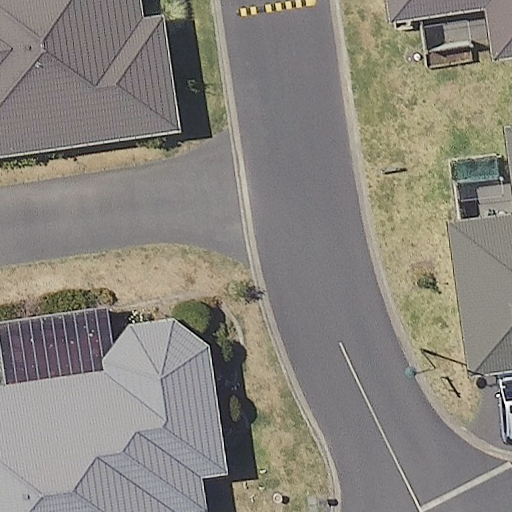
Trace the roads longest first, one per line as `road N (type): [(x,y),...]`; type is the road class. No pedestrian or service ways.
road 1 (residential): [(305,217),(311,260),(432,511)]
road 2 (residential): [(0,257),(305,217)]
road 3 (residential): [(271,0),(305,217)]
